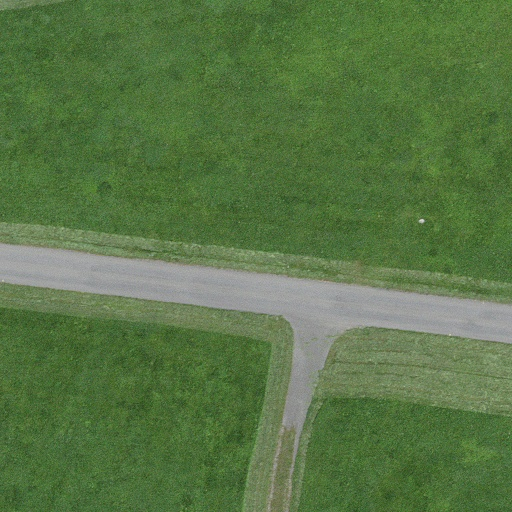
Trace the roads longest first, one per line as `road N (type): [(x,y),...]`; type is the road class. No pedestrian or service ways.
road 1 (unclassified): [(0,263),(511,325)]
road 2 (track): [(320,301),(277,511)]
